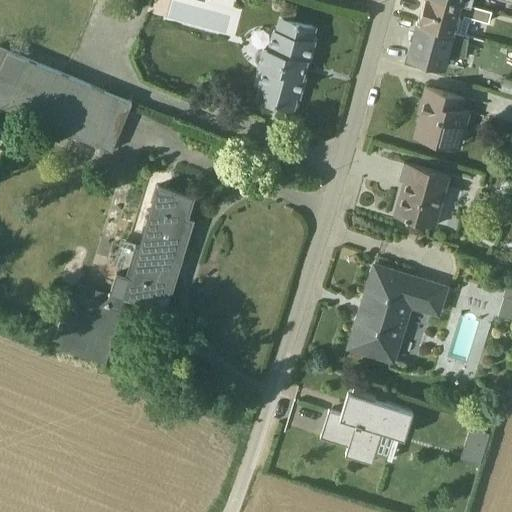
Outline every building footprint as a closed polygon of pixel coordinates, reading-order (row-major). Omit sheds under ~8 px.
[(419,0),(416,14),(463,27),(464,28),(468,13),(466,12),(467,9),(487,15),(490,3),(480,0),(419,0)] [(254,93),(278,101),(279,98),(288,101),(292,87),(297,89),(303,68),(300,68),(304,53),(307,54),(312,33),(307,32),(310,19),(277,9),(274,22),(271,21),(266,40),(260,39),(255,58),(261,60),(256,79),(258,80),(254,93)] [(404,50),(444,60),(449,42),(458,45),(463,27),(416,14),(414,14),(404,50)] [(63,124),(111,144),(131,94),(0,40),(0,97),(46,117),(41,128),(58,135),(63,124)] [(511,74),(498,70),(494,83),(511,87),(511,74)] [(411,129),(458,142),(469,105),(461,103),(464,90),(423,78),(414,106),(417,107),(411,129)] [(391,207),(434,219),(448,168),(401,154),(396,172),(400,173),(391,207)] [(68,284),(51,339),(105,355),(124,286),(164,299),(190,211),(185,210),(191,189),(155,178),(137,237),(119,232),(114,248),(120,249),(108,285),(75,275),(71,285),(68,284)] [(447,279),(372,256),(347,338),(394,353),(400,332),(405,334),(415,301),(438,308),(447,279)] [(496,306),(511,311),(511,309),(511,268),(508,267),(496,306)] [(410,399),(347,379),(339,405),(327,401),(319,429),(346,437),(343,446),(370,455),(373,445),(384,448),(392,425),(401,428),(410,399)] [(478,453),(486,424),(467,418),(459,448),(478,453)]
